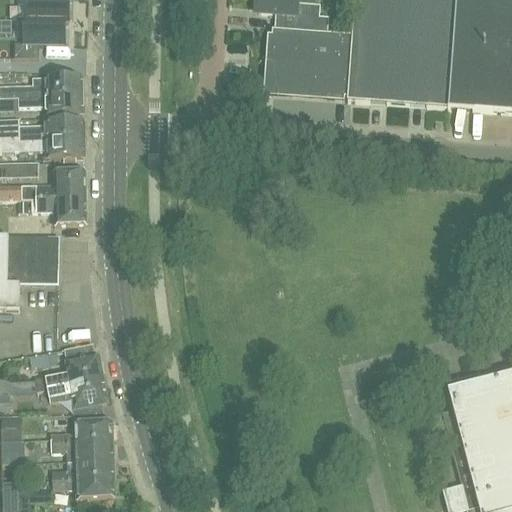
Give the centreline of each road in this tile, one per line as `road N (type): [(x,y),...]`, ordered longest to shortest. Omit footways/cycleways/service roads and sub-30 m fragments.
road 1 (secondary): [(172,511),(127,353),(114,129)]
road 2 (unclassified): [(207,133),(511,143)]
road 3 (unclassified): [(207,133),(218,0)]
road 4 (secondary): [(114,129),(118,0)]
